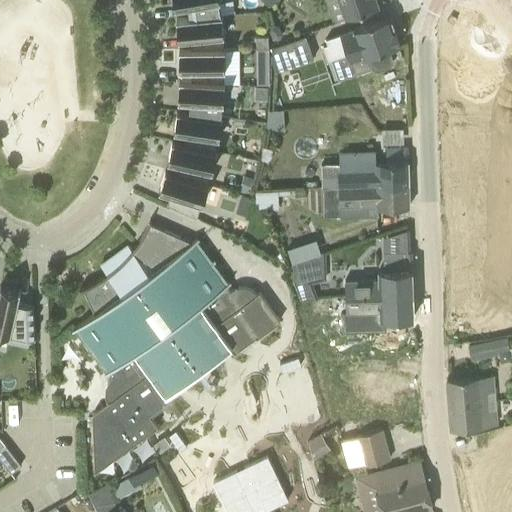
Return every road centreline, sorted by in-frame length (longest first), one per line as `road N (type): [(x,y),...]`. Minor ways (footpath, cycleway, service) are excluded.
road 1 (residential): [(449,511),(433,393),(425,51),(437,0)]
road 2 (residential): [(0,226),(40,243),(75,231),(110,186),(128,118),(125,0)]
